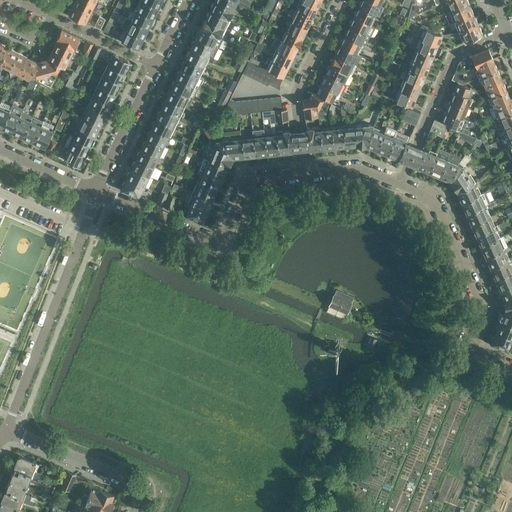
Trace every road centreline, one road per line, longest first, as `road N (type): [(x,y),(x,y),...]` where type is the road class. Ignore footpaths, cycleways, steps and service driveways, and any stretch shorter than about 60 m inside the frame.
road 1 (residential): [(302,174),(247,183),(221,244),(96,190)]
road 2 (residential): [(4,428),(96,190)]
road 3 (residential): [(511,365),(464,345),(479,305),(433,196),(398,181)]
road 4 (residential): [(506,31),(452,54),(398,181)]
road 5 (residential): [(344,0),(294,97),(302,174)]
road 6 (residential): [(127,511),(128,479),(4,428)]
road 7 (residential): [(96,190),(156,64)]
